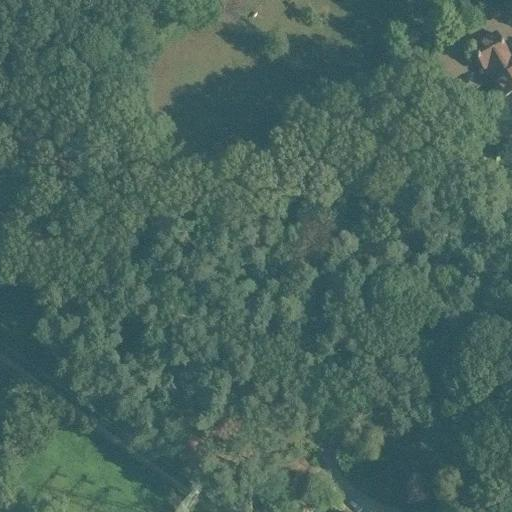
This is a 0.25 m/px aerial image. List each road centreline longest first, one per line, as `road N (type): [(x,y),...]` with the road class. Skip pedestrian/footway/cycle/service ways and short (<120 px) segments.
road 1 (track): [(285,372),(0,226)]
road 2 (unclassified): [(511,495),(285,372)]
